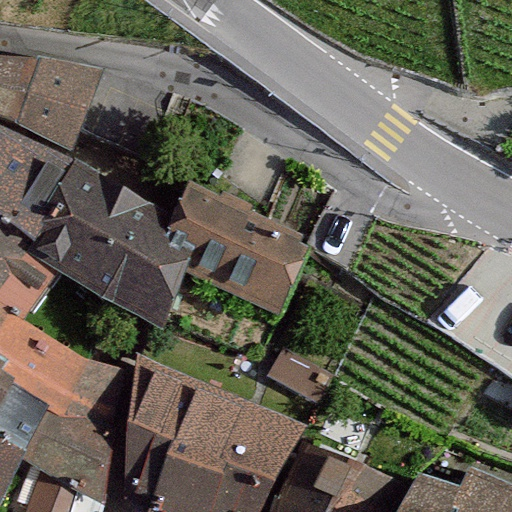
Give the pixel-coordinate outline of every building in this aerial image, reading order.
[(37,67),(0,66),(0,511),(65,511),(68,492),(93,505),(110,374),(77,369),(92,287),(163,326),(191,271),(281,310),(300,244),(201,199),(185,236),(62,170),(87,75),(37,67)] [(331,372),(292,352),(283,370),(321,390),(331,372)] [(260,511),(298,430),(138,365),(131,498),(163,511),(260,511)] [(388,511),(405,490),(311,456),(284,511),(388,511)] [(472,487),(431,472),(410,511),(511,511),(511,479),(486,467),(472,487)]
